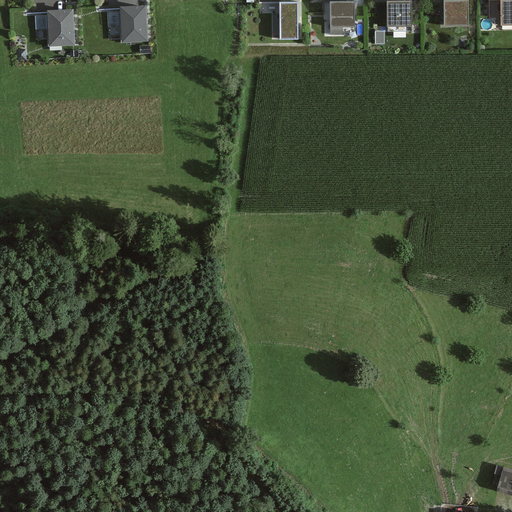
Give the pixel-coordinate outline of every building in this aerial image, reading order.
[(357,0),(329,0),(330,19),(358,18),(357,0)] [(511,28),(511,0),(502,0),(503,28),(511,28)] [(411,1),(387,2),(388,25),(412,25),(411,1)] [(469,2),(445,2),(445,23),(470,23),(469,2)] [(148,3),(123,4),(124,35),(149,34),(148,3)] [(300,4),(280,5),(281,41),(301,41),(300,4)] [(72,12),(50,13),(53,48),(75,46),(72,12)] [(377,42),(385,42),(386,33),(378,33),(377,42)] [(511,471),(505,469),(498,491),(511,494),(511,471)]
